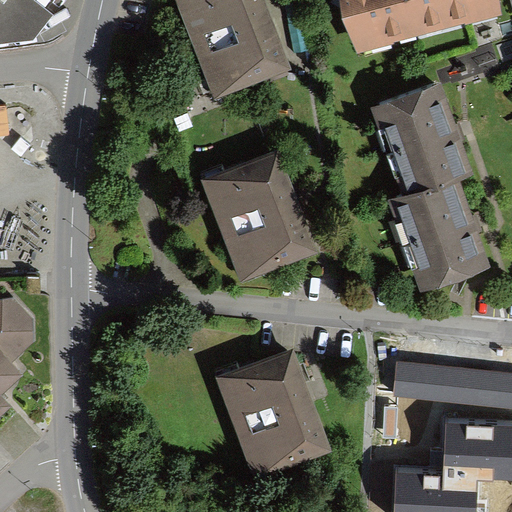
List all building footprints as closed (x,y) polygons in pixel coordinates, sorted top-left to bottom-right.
[(176,0),(215,99),(291,69),(271,13),(266,0),(176,0)] [(342,0),(358,53),(505,16),(501,0),(342,0)] [(443,79),(376,107),(408,183),(383,194),(421,287),(494,256),(461,176),(480,168),(443,79)] [(205,180),(241,281),(318,254),(300,204),(281,153),(205,180)] [(0,414),(12,404),(4,395),(26,375),(17,365),(39,344),(33,315),(14,299),(0,301),(0,414)] [(310,394),(293,351),(219,380),(258,478),(331,449),(310,394)] [(511,375),(398,364),(395,396),(511,408),(511,375)] [(397,408),(384,407),(383,437),(396,437),(397,408)] [(511,421),(446,419),(444,455),(444,472),(399,470),(396,511),(475,511),(477,475),(511,476),(511,421)]
